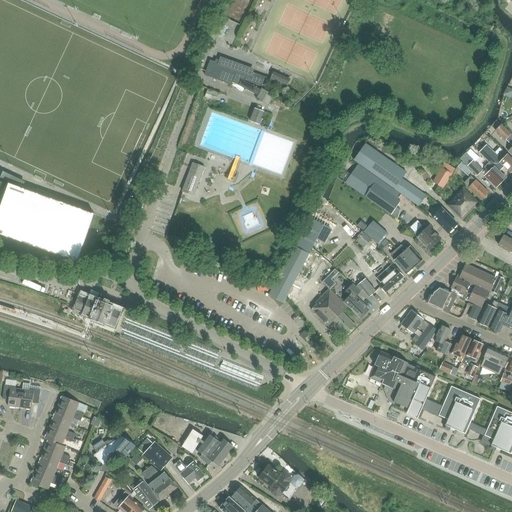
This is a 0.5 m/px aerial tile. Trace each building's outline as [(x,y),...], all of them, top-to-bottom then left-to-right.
[(225,60),(224,62),(216,59),(215,62),(210,60),(206,72),(204,76),(231,85),(232,83),(238,85),(240,79),(264,88),(268,79),(248,71),(249,69),(225,60)] [(269,81),(286,89),(290,79),(274,72),(269,81)] [(239,86),(258,96),(256,100),(268,105),(273,95),(262,89),(261,91),(242,81),(239,86)] [(205,97),(215,101),(218,93),(208,90),(205,97)] [(264,112),(254,108),(250,121),(259,125),(264,112)] [(511,135),(511,134),(501,124),(495,131),(511,147),(511,135)] [(413,202),(421,192),(402,179),(406,173),(365,144),(354,160),(413,202)] [(482,149),(479,153),(489,163),(491,165),(492,164),(500,171),(503,168),(504,167),(510,173),(511,171),(511,159),(500,148),(495,153),(486,145),(482,149)] [(468,155),(464,160),(468,164),(472,160),(468,155)] [(228,178),(232,179),(237,160),(233,159),(228,178)] [(468,177),(472,172),(477,176),(483,170),(473,160),(467,167),(462,162),(457,167),(468,177)] [(489,163),(484,168),(489,172),(485,176),(496,188),(506,178),(500,171),(492,164),(491,165),(489,163)] [(204,168),(193,164),(183,189),(194,193),(204,168)] [(401,201),(398,199),(401,194),(359,164),(345,183),(391,215),(397,207),(401,201)] [(420,170),(424,181),(429,179),(425,169),(420,170)] [(434,183),(444,188),(451,175),(441,169),(434,183)] [(224,170),(215,170),(215,179),(224,178),(224,170)] [(465,183),(470,187),(482,199),(489,192),(477,181),(476,182),(471,177),(465,183)] [(0,206),(1,206),(0,208),(0,234),(20,242),(17,249),(47,259),(49,252),(77,262),(94,214),(9,184),(8,186),(0,181),(0,206)] [(463,220),(479,202),(464,188),(447,206),(463,220)] [(457,224),(446,212),(445,213),(441,209),(432,217),(436,221),(436,222),(448,234),(457,224)] [(312,213),(310,218),(329,227),(328,228),(330,229),(333,223),(312,213)] [(324,243),(331,230),(311,220),(309,219),(295,246),(309,254),(317,239),(324,243)] [(379,245),(388,234),(373,221),(364,232),(372,239),(379,245)] [(417,221),(410,228),(415,233),(417,236),(416,237),(429,250),(441,239),(434,232),(435,231),(429,225),(427,228),(424,224),(422,226),(417,221)] [(511,238),(504,234),(498,245),(511,252),(511,238)] [(122,248),(129,251),(133,242),(126,239),(122,248)] [(401,245),(396,250),(413,268),(423,260),(410,246),(405,250),(401,245)] [(295,246),(269,295),(283,303),(309,254),(295,246)] [(391,255),(395,259),(394,261),(406,275),(413,268),(396,250),(391,255)] [(457,277),(451,288),(452,289),(459,292),(458,294),(463,296),(462,298),(482,307),(496,278),(466,264),(459,278),(457,277)] [(386,293),(404,277),(393,265),(376,280),(380,284),(379,286),(386,293)] [(336,283),(332,279),(329,276),(323,282),(330,290),(336,283)] [(504,280),(499,277),(491,293),(497,295),(504,280)] [(370,298),(377,291),(367,279),(362,283),(359,285),(370,298)] [(353,286),(346,293),(350,296),(344,302),(362,317),(369,309),(356,297),(360,292),(353,286)] [(448,314),(457,296),(451,293),(440,287),(433,292),(432,295),(431,294),(428,297),(426,299),(427,303),(443,311),(448,314)] [(333,322),(347,335),(358,323),(345,310),(347,308),(329,291),(316,304),(318,305),(312,311),(329,326),(333,322)] [(102,322),(103,321),(115,326),(121,311),(112,308),(112,307),(99,301),(98,302),(90,299),(89,300),(81,297),(76,309),(84,312),(83,313),(92,317),(92,318),(102,322)] [(478,323),(488,328),(500,304),(494,301),(492,305),(490,306),(487,304),(478,323)] [(489,328),(499,333),(502,326),(511,330),(511,305),(510,309),(500,304),(489,328)] [(468,317),(475,320),(481,308),(474,305),(468,317)] [(412,311),(403,323),(414,331),(418,326),(424,331),(414,344),(423,350),(438,330),(412,311)] [(446,356),(452,344),(447,342),(452,331),(442,326),(435,341),(439,343),(435,351),(446,356)] [(458,357),(457,360),(462,362),(472,340),(462,335),(459,343),(456,341),(450,354),(458,357)] [(483,345),(472,340),(462,364),(467,366),(470,361),(475,363),(483,345)] [(399,341),(396,346),(403,349),(405,343),(399,341)] [(484,358),(481,365),(480,367),(481,367),(482,365),(499,373),(499,375),(500,373),(503,367),(508,356),(489,347),(483,358),(484,358)] [(371,377),(382,382),(382,384),(388,386),(387,389),(391,400),(394,401),(393,402),(401,406),(399,408),(419,417),(422,409),(424,403),(426,399),(436,377),(407,364),(407,363),(401,360),(394,357),(393,358),(380,352),(376,363),(375,363),(374,365),(376,366),(371,377)] [(511,360),(507,371),(505,370),(504,374),(501,382),(511,385),(511,360)] [(454,367),(442,362),(439,370),(451,375),(454,367)] [(471,364),(466,375),(473,378),(478,367),(471,364)] [(8,406),(20,408),(23,390),(16,389),(16,387),(5,385),(3,399),(9,400),(8,406)] [(455,430),(465,434),(468,429),(470,423),(481,399),(451,387),(443,406),(426,399),(424,403),(422,409),(448,420),(444,429),(450,431),(451,428),(455,430)] [(29,391),(23,390),(20,408),(32,410),(33,404),(38,405),(41,391),(30,389),(29,391)] [(63,397),(59,407),(82,417),(84,413),(77,410),(80,403),(63,397)] [(59,407),(54,418),(71,425),(73,418),(81,421),(82,417),(59,407)] [(511,413),(497,407),(487,430),(470,423),(468,429),(494,440),(490,449),(495,451),(497,448),(511,455),(511,452),(511,413)] [(54,418),(50,429),(74,438),(75,434),(68,431),(71,425),(54,418)] [(45,439),(48,440),(61,446),(64,439),(72,442),(74,438),(50,429),(45,439)] [(193,431),(183,446),(184,448),(192,454),(203,437),(193,431)] [(196,450),(203,455),(202,457),(199,460),(203,464),(205,462),(209,465),(212,461),(213,462),(219,466),(233,447),(221,439),(219,441),(217,439),(216,437),(214,436),(213,436),(211,435),(210,436),(208,434),(196,450)] [(117,440),(108,441),(106,442),(104,443),(103,446),(104,448),(96,454),(93,456),(94,456),(103,465),(111,456),(114,457),(117,451),(125,458),(136,446),(127,438),(124,440),(121,437),(117,440)] [(48,440),(44,451),(68,461),(70,456),(62,453),(65,447),(61,446),(48,440)] [(143,455),(160,471),(170,459),(170,455),(155,442),(154,442),(153,444),(144,455),(143,455)] [(44,451),(40,462),(56,468),(59,462),(66,465),(68,461),(44,451)] [(142,457),(137,453),(131,460),(135,464),(142,457)] [(199,481),(204,476),(192,463),(188,467),(186,464),(185,465),(181,462),(179,461),(174,466),(179,472),(178,473),(188,484),(196,478),(199,481)] [(56,468),(40,462),(35,472),(59,482),(61,478),(53,475),(56,468)] [(276,496),(281,496),(281,495),(290,501),(304,479),(297,473),(292,481),(291,477),(286,474),(281,474),(280,475),(268,466),(259,478),(271,487),(270,488),(271,493),(276,496)] [(161,500),(177,488),(165,473),(161,475),(157,471),(152,467),(142,474),(147,479),(149,478),(152,482),(149,485),(161,500)] [(59,482),(35,472),(31,483),(47,490),(50,483),(58,486),(59,482)] [(106,476),(94,497),(101,501),(112,479),(106,476)] [(158,501),(143,482),(143,483),(140,480),(131,487),(135,491),(137,495),(148,509),(158,501)] [(123,489),(125,492),(130,496),(131,496),(133,493),(127,485),(123,489)] [(247,511),(269,511),(241,487),(240,488),(240,487),(231,497),(246,511),(247,511)] [(125,492),(122,496),(126,500),(119,508),(123,511),(141,511),(145,509),(134,499),(133,498),(131,496),(130,496),(125,492)] [(219,508),(223,511),(224,511),(247,511),(246,511),(231,497),(230,498),(229,497),(219,508)] [(30,511),(33,507),(23,503),(16,500),(11,511),(13,511),(30,511)]
